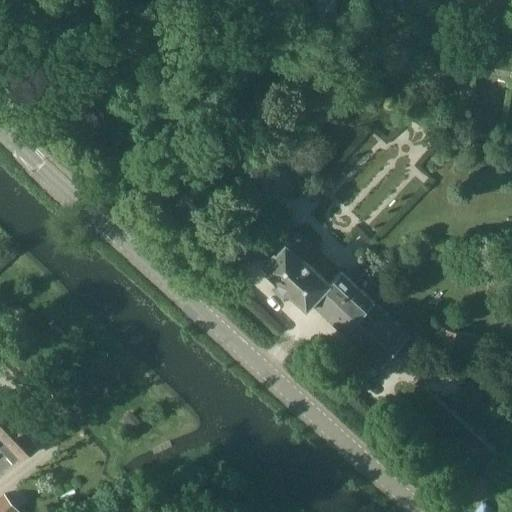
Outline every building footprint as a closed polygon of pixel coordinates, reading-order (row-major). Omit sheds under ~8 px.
[(381,365),(410,333),(340,270),(329,282),(307,262),(320,247),(298,228),(296,230),(275,253),(273,251),(270,255),(272,257),(262,268),(278,282),(278,283),(290,293),(307,308),(312,302),(381,365)] [(484,336),(446,331),(443,350),(481,356),(484,336)] [(0,450),(1,450),(13,464),(20,457),(35,443),(0,405),(0,450)] [(120,418),(132,430),(141,421),(130,409),(120,418)] [(0,511),(17,511),(18,511),(11,503),(4,494),(0,497),(0,511)] [(483,502),(475,511),(497,511),(485,502),(483,502)]
